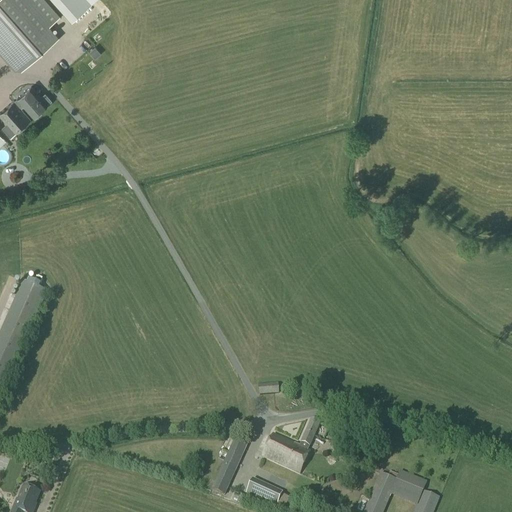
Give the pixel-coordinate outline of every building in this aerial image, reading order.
[(60,18),(44,0),(0,0),(0,56),(13,72),(21,72),(58,39),(49,28),(60,18)] [(54,0),(71,17),(88,0),(54,0)] [(4,111),(0,114),(0,118),(14,135),(20,129),(23,126),(24,126),(29,121),(19,110),(22,108),(32,119),(46,107),(50,102),(44,96),(40,99),(31,88),(16,100),(17,101),(14,103),(13,103),(8,108),(4,112),(4,111)] [(22,282),(0,332),(0,395),(1,396),(46,293),(22,282)] [(277,385),(258,386),(259,396),(278,394),(277,385)] [(311,420),(300,443),(309,448),(320,424),(311,420)] [(273,435),(263,458),(299,475),(309,452),(273,435)] [(233,440),(211,490),(225,496),(247,446),(233,440)] [(363,511),(383,511),(396,482),(380,475),(363,511)] [(253,478),(246,494),(275,508),(282,492),(253,478)] [(269,478),(266,483),(275,487),(277,482),(269,478)] [(16,502),(12,511),(32,511),(39,494),(23,488),(18,502),(16,502)] [(434,511),(439,499),(423,493),(418,502),(414,511),(434,511)]
